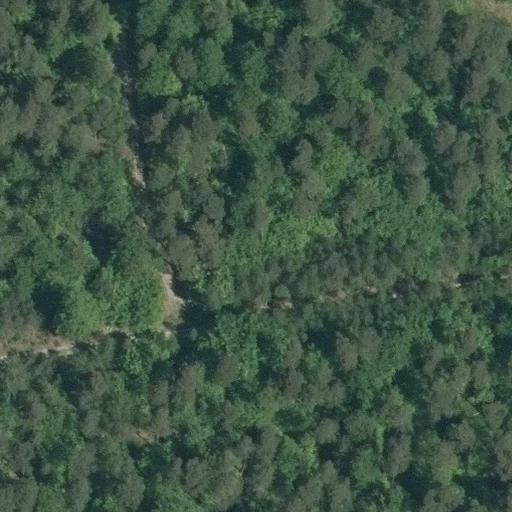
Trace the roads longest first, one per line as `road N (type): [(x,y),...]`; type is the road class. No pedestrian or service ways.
road 1 (track): [(0,363),(511,281)]
road 2 (track): [(177,333),(122,0)]
